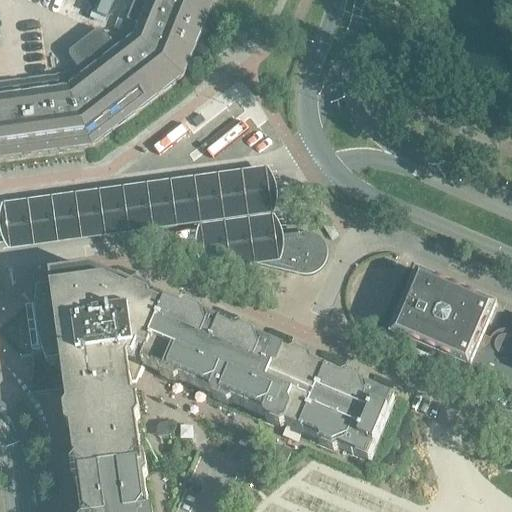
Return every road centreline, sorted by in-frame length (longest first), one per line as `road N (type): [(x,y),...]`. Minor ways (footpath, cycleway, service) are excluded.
road 1 (secondary): [(335,0),(306,92),(323,158),(358,190),(511,255)]
road 2 (secondary): [(511,199),(398,149),(374,128),(352,82),(363,0)]
road 3 (unclassified): [(511,419),(309,335)]
road 4 (residential): [(354,244),(382,234),(511,289)]
